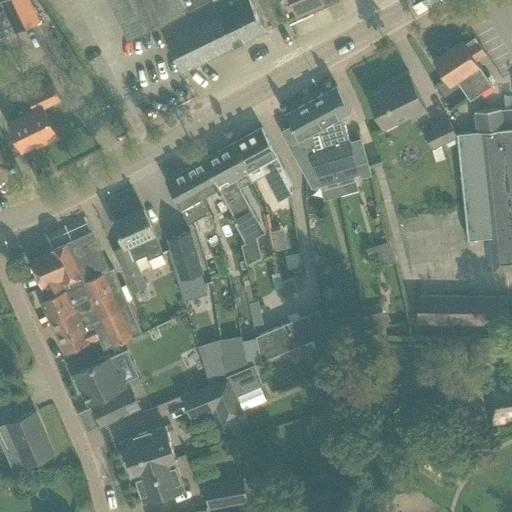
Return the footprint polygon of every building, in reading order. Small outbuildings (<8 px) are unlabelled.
[(29,0),(3,0),(1,1),(16,32),(39,20),(29,0)] [(109,0),(119,21),(128,39),(159,24),(182,71),(265,31),(249,0),(109,0)] [(278,0),(279,1),(287,19),(298,14),(299,16),(302,17),(309,14),(310,11),(309,9),(324,2),(323,0),(278,0)] [(433,60),(450,86),(457,81),(470,101),(492,86),(476,61),(486,54),(475,37),(465,44),(462,40),(433,60)] [(367,97),(376,115),(383,129),(411,116),(412,118),(427,111),(409,74),(391,82),(392,85),(367,97)] [(27,96),(34,111),(9,123),(22,150),(36,143),(38,146),(57,137),(43,107),(60,99),(53,84),(27,96)] [(350,141),(345,124),(341,125),(338,118),(350,111),(337,87),(285,115),(302,147),(292,153),(306,178),(355,164),(361,178),(372,175),(368,160),(356,163),(350,141)] [(511,108),(502,109),(502,108),(475,111),(475,112),(478,131),(457,134),(468,240),(490,238),(494,271),(511,268),(511,108)] [(456,137),(457,137),(448,119),(423,131),(432,149),(445,143),(448,147),(457,142),(456,137)] [(277,156),(262,128),(233,143),(248,172),(258,167),(278,202),(296,192),(277,156)] [(254,212),(235,179),(248,172),(233,143),(204,159),(224,196),(223,196),(237,222),(254,212)] [(220,198),(223,196),(224,196),(204,159),(165,181),(188,223),(209,212),(201,198),(216,189),(220,198)] [(143,209),(114,222),(125,245),(115,250),(123,268),(127,277),(133,291),(145,286),(138,271),(133,259),(146,254),(149,258),(163,252),(154,233),(143,209)] [(190,231),(168,238),(171,250),(170,251),(169,249),(168,249),(184,302),(208,294),(203,276),(204,276),(190,231)] [(31,261),(48,298),(41,301),(65,354),(98,338),(104,350),(142,332),(121,287),(112,268),(109,270),(92,232),(52,250),(53,253),(46,256),(45,254),(31,261)] [(257,237),(242,246),(247,265),(262,257),(257,238),(257,237)] [(294,279),(283,281),(286,292),(297,290),(294,279)] [(419,323),(508,324),(508,297),(419,296),(419,323)] [(312,340),(302,316),(289,322),(294,348),(312,340)] [(255,336),(261,362),(294,348),(289,322),(255,336)] [(470,358),(511,360),(511,342),(470,342),(470,358)] [(222,350),(201,357),(210,385),(227,378),(223,358),(222,350)] [(245,353),(223,358),(227,378),(228,378),(248,369),(247,362),(245,353)] [(93,406),(102,425),(139,408),(130,388),(128,389),(126,386),(127,385),(121,371),(117,372),(110,357),(108,358),(106,354),(91,361),(93,365),(74,374),(76,378),(73,379),(79,392),(82,390),(88,403),(93,401),(95,404),(93,406)] [(181,397),(190,418),(236,398),(228,378),(227,378),(210,385),(181,397)] [(511,387),(485,392),(491,423),(511,419),(511,387)] [(433,399),(436,415),(461,411),(458,395),(433,399)] [(7,422),(27,466),(53,454),(34,410),(7,422)] [(332,418),(312,425),(319,446),(336,441),(332,418)] [(450,425),(436,446),(451,456),(465,436),(450,425)] [(131,472),(134,472),(134,471),(173,458),(173,459),(175,458),(165,426),(150,431),(150,430),(134,435),(134,436),(121,440),(125,453),(121,454),(126,469),(130,468),(131,472)] [(134,471),(134,472),(144,501),(156,497),(157,501),(172,496),(171,492),(183,488),(173,459),(173,458),(134,471)] [(204,486),(208,507),(247,500),(243,478),(204,486)]
